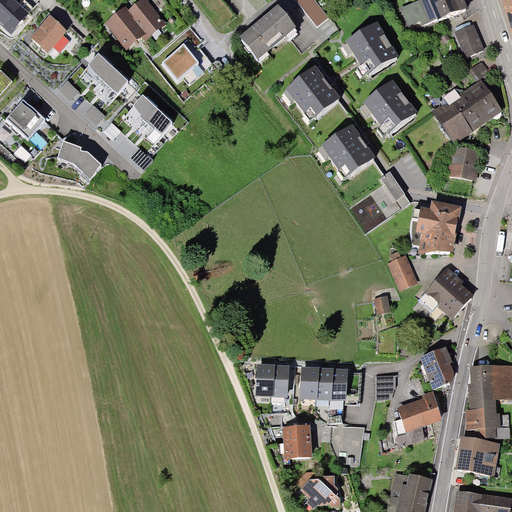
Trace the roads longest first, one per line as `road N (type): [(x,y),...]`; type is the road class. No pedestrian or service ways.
road 1 (track): [(0,195),(68,192),(119,209),(163,245),(226,361),(281,511)]
road 2 (residential): [(323,424),(358,415),(369,373),(470,330)]
road 3 (unclassified): [(435,511),(470,330)]
road 4 (residential): [(0,50),(121,163)]
road 5 (unclassified): [(475,313),(490,215),(511,167)]
